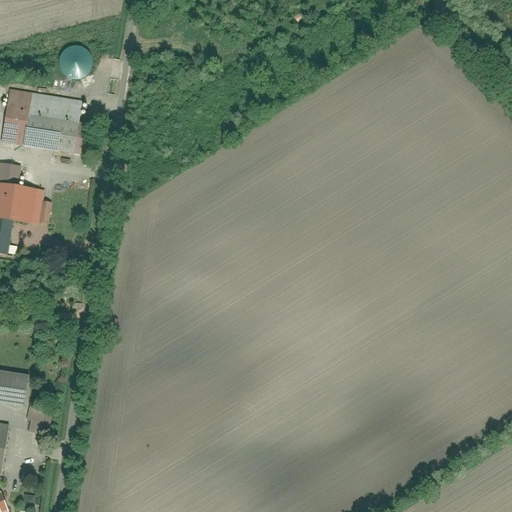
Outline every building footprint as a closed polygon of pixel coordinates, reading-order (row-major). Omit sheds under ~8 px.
[(64,78),(94,77),(93,48),(64,48),(64,78)] [(83,103),(10,92),(3,145),(75,155),(83,103)] [(0,169),(0,184),(20,188),(23,169),(1,165),(0,169)] [(0,221),(37,227),(42,193),(0,186),(0,221)] [(0,257),(10,259),(15,224),(0,222),(0,257)] [(0,403),(25,408),(30,374),(0,369),(0,403)] [(32,408),(28,434),(50,438),(54,411),(32,408)] [(0,426),(0,480),(2,481),(10,428),(0,426)] [(27,495),(26,508),(36,509),(37,496),(27,495)]
